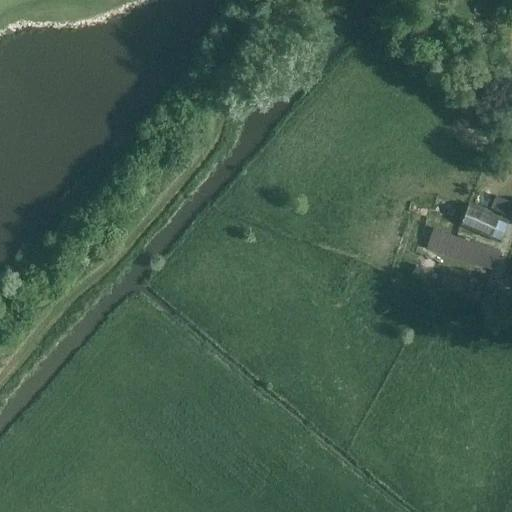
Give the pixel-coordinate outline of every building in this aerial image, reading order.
[(455,218),(459,206),(459,205),(437,198),(432,210),(455,218)] [(507,215),(509,205),(491,200),(489,211),(507,215)] [(467,206),(465,210),(462,209),(457,220),(460,221),(460,222),(465,224),(463,227),(498,243),(507,223),(467,206)] [(499,251),(432,228),(426,248),(493,270),(499,251)] [(447,291),(460,295),(465,280),(452,276),(447,291)] [(471,299),(480,302),(482,295),(496,299),(501,280),(489,276),(486,286),(476,283),(471,299)]
